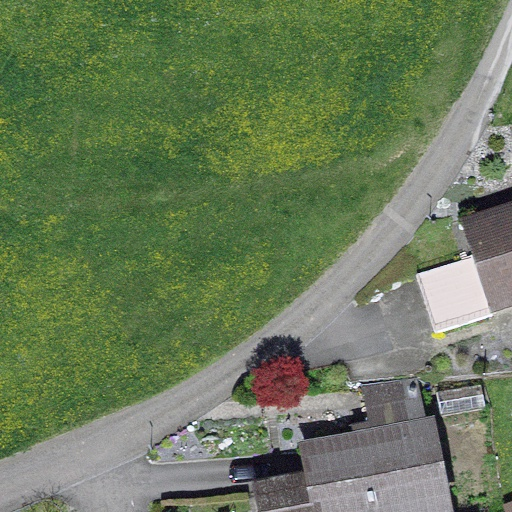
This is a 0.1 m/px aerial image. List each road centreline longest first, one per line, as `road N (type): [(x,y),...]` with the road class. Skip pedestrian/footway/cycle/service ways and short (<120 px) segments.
road 1 (residential): [(349,275),(263,352),(195,399),(0,489)]
road 2 (unclassified): [(349,275),(434,166),(511,20)]
